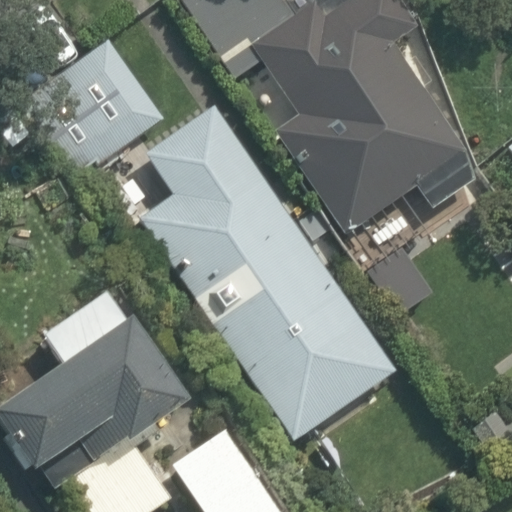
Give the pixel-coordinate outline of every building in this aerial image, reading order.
[(176,0),(228,83),(262,62),(296,117),(274,131),(343,242),(413,199),(422,214),(483,176),(398,38),(416,27),(399,0),(176,0)] [(71,181),(161,122),(108,42),(18,100),(71,181)] [(395,371),(215,103),(142,152),(172,196),(135,221),(285,445),(395,371)] [(181,393),(111,293),(43,340),(61,366),(0,408),(0,425),(44,489),(181,393)] [(279,511),(217,421),(159,461),(193,511),(279,511)] [(143,440),(66,489),(80,511),(153,511),(178,496),(143,440)]
